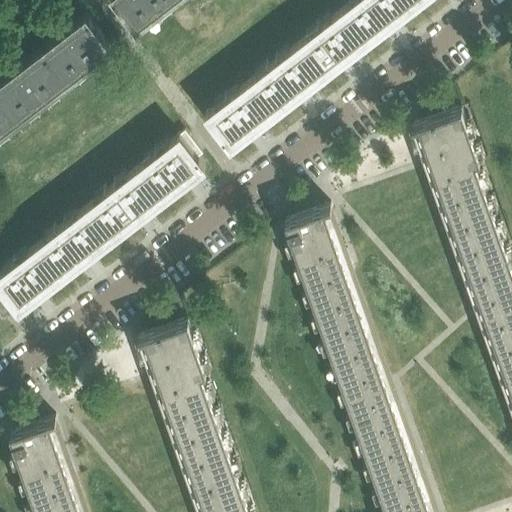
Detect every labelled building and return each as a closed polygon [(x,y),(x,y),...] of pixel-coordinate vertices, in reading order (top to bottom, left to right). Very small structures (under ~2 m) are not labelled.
[(139,19),(163,0),(121,0),(138,21),(140,20),(139,19)] [(395,15),(415,0),(350,0),(341,7),(365,38),(385,23),(386,25),(396,17),(395,15)] [(345,54),(365,38),(341,7),(297,42),(321,73),(335,62),(336,63),(346,55),(345,54)] [(111,42),(110,41),(86,9),(84,11),(85,12),(74,20),(73,18),(63,26),(64,28),(44,43),(68,74),(109,42),(109,43),(111,42)] [(304,86),(321,73),(297,42),(250,78),(274,109),(293,94),(294,95),(305,88),(304,86)] [(0,88),(19,112),(68,74),(44,43),(24,59),(23,57),(12,65),(14,66),(0,76),(0,88)] [(253,125),(274,109),(250,78),(209,110),(208,109),(206,110),(225,135),(228,140),(228,139),(231,143),(233,142),(233,141),(243,132),(245,134),(255,126),(253,125)] [(0,126),(19,112),(0,88),(0,126)] [(511,260),(476,158),(480,156),(462,104),(418,119),(412,121),(413,124),(419,141),(511,403),(511,260)] [(185,128),(180,132),(197,154),(202,150),(185,128)] [(205,164),(202,160),(202,159),(199,155),(198,156),(197,154),(180,132),(180,131),(178,132),(178,133),(138,164),(162,195),(181,180),(183,182),(193,174),(192,172),(202,164),(203,165),(205,164)] [(141,211),(162,195),(138,164),(88,203),(111,233),(131,218),(133,220),(143,212),(141,211)] [(440,511),(331,203),(332,203),(331,200),(285,216),(289,227),(389,511),(440,511)] [(91,249),(111,233),(88,203),(38,241),(61,271),(81,257),(82,259),(84,258),(93,251),(91,249)] [(41,287),(61,271),(38,241),(0,270),(0,281),(4,286),(17,304),(19,306),(21,305),(20,303),(30,295),(32,297),(33,296),(42,290),(41,287)] [(17,304),(4,286),(0,289),(0,311),(3,315),(17,304)] [(139,335),(140,335),(146,352),(202,511),(254,511),(248,491),(188,315),(145,331),(138,333),(139,335)] [(90,511),(77,473),(56,415),(57,415),(56,413),(11,429),(16,445),(39,511),(90,511)]
